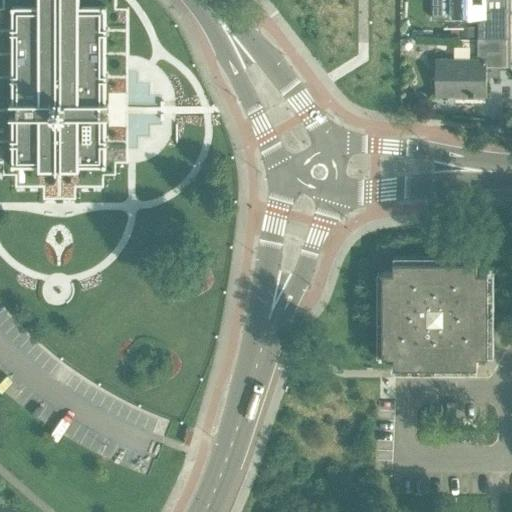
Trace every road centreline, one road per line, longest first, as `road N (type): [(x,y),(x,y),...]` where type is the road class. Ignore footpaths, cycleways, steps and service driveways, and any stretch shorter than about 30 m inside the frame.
road 1 (residential): [(503,390),(406,389),(404,457),(503,459)]
road 2 (tertiary): [(205,511),(271,315)]
road 3 (tertiary): [(325,150),(309,112),(262,53),(213,15)]
road 4 (tertiary): [(213,15),(266,137),(296,168)]
road 5 (tertiary): [(483,171),(401,148),(355,145),(332,154)]
road 6 (tertiary): [(338,182),(387,190),(483,171)]
road 7 (tertiary): [(299,183),(283,195),(273,224),(271,315)]
road 8 (tertiary): [(271,315),(316,238),(326,193)]
